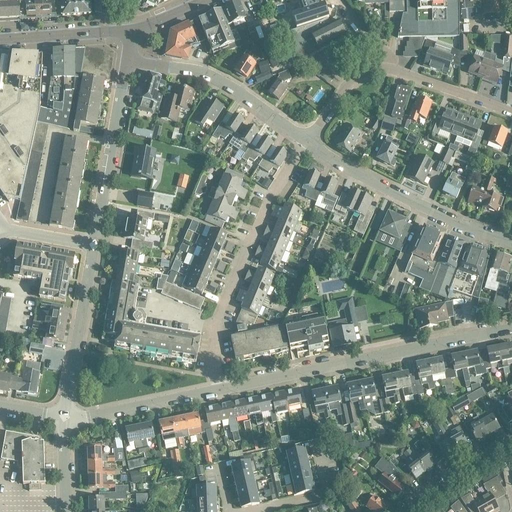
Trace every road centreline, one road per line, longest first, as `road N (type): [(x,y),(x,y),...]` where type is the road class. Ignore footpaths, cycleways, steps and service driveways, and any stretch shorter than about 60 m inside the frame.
road 1 (residential): [(63,416),(126,63)]
road 2 (residential): [(511,327),(215,390)]
road 3 (residential): [(215,390),(214,327),(260,219),(307,140)]
road 4 (residential): [(511,240),(399,195),(307,140)]
road 5 (residential): [(307,140),(209,75),(126,63)]
road 6 (residential): [(215,390),(63,416)]
road 7 (residential): [(386,68),(511,113)]
road 8 (tertiary): [(0,39),(129,30)]
road 9 (residential): [(257,511),(325,494),(312,443)]
road 10 (residential): [(410,511),(433,489),(511,443)]
